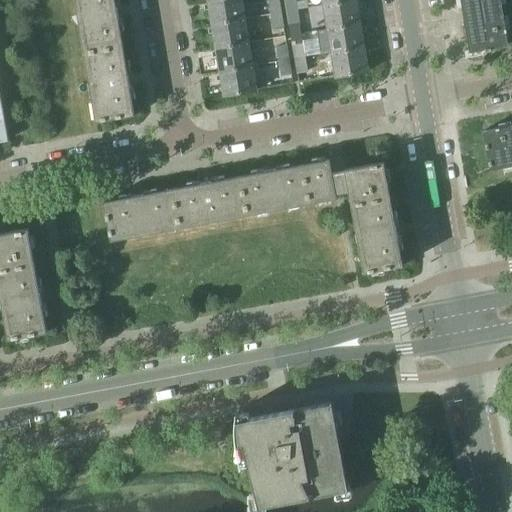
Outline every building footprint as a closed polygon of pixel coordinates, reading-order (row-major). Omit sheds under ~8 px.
[(122,46),(115,8),(114,0),(74,0),(77,14),(81,13),(83,21),(78,22),(83,52),(122,46)] [(244,18),(240,0),(207,0),(211,24),(244,18)] [(280,12),(278,0),(267,0),(270,14),(280,12)] [(283,0),(286,11),(296,9),(314,6),(313,0),(299,0),(300,1),(295,2),(295,0),(283,0)] [(360,23),(355,0),(352,0),(323,5),(327,29),(360,23)] [(507,45),(499,0),(460,0),(463,17),(469,51),(484,48),(484,50),(490,49),(490,47),(507,45)] [(299,24),(297,9),(286,11),(289,26),(299,24)] [(283,27),(280,12),(270,14),(272,29),(283,27)] [(248,42),(244,18),(211,24),(215,47),(248,42)] [(364,47),(360,23),(327,29),(331,52),(364,47)] [(302,41),(292,43),(295,58),(305,56),(302,41)] [(252,66),(248,42),(215,47),(219,71),(252,66)] [(288,59),(286,44),(275,46),(277,61),(288,59)] [(133,115),(127,76),(122,46),(83,52),(88,82),(92,81),(94,89),(90,90),(95,121),(133,115)] [(364,47),(331,52),(335,76),(368,71),(364,47)] [(307,71),(305,56),(295,58),(297,73),(307,71)] [(291,74),(288,59),(277,61),(280,76),(291,74)] [(256,89),(252,66),(219,71),(223,95),(256,89)] [(8,140),(4,118),(0,118),(0,142),(6,141),(8,140)] [(511,164),(511,124),(483,130),(490,169),(511,164)] [(302,165),(309,204),(336,198),(335,194),(349,192),(350,198),(389,191),(384,163),(345,170),(346,171),(339,172),(332,174),(329,160),(302,165)] [(238,177),(245,215),(309,204),(302,165),(270,171),(238,177)] [(172,190),(179,228),(245,215),(238,177),(205,183),(172,190)] [(111,241),(179,228),(172,190),(138,196),(104,202),(111,241)] [(396,228),(389,191),(350,198),(364,272),(403,265),(396,228)] [(0,267),(34,261),(28,229),(0,233),(0,267)] [(34,261),(0,267),(0,292),(9,338),(47,331),(41,302),(42,302),(41,296),(40,290),(39,291),(34,261)] [(290,410),(250,418),(249,413),(237,413),(237,412),(236,415),(235,421),(235,425),(235,428),(235,431),(235,435),(236,439),(236,443),(237,447),(241,468),(241,465),(248,464),(258,507),(311,497),(308,492),(314,491),(315,496),(349,490),(332,402),(290,410)]
